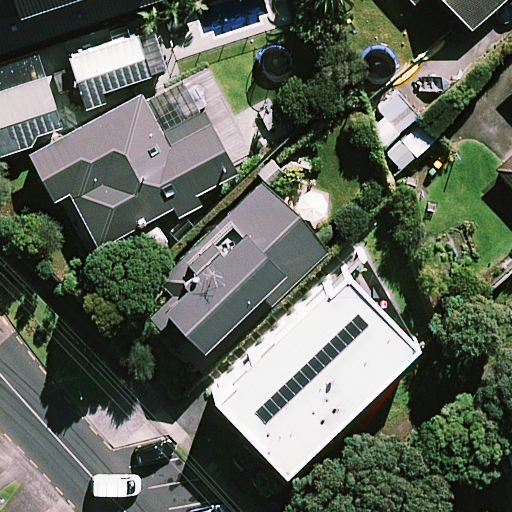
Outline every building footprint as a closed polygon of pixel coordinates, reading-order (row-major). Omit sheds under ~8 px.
[(0,0),(0,43),(138,0),(0,0)] [(415,0),(420,4),(424,0),(447,0),(471,26),(500,0),(415,0)] [(141,38),(73,60),(90,112),(110,106),(106,95),(154,79),(141,38)] [(50,80),(0,95),(0,144),(5,160),(36,150),(43,137),(66,129),(50,80)] [(428,118),(406,94),(385,113),(406,137),(428,118)] [(147,99),(32,157),(57,206),(74,197),(101,250),(179,210),(183,217),(205,205),(201,199),(241,179),(209,115),(166,137),(147,99)] [(393,158),(406,172),(443,138),(431,124),(393,158)] [(511,163),(501,173),(511,184),(511,163)] [(171,336),(208,374),(333,254),(268,186),(206,244),(210,248),(190,267),(198,275),(185,287),(188,291),(164,314),(179,329),(171,336)] [(318,280),(241,353),(269,382),(249,402),(295,450),(376,373),(324,320),(341,304),(318,280)] [(511,417),(498,422),(511,466),(511,417)]
